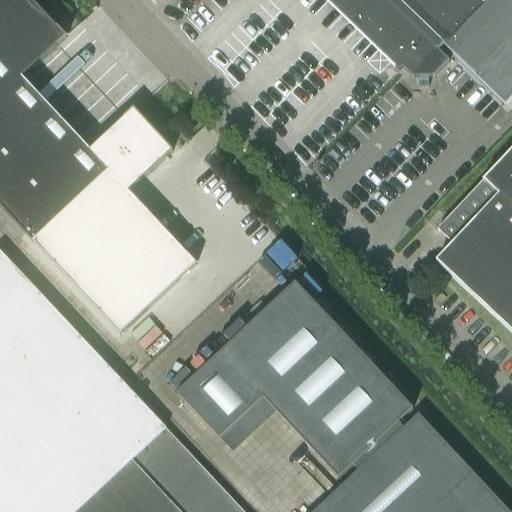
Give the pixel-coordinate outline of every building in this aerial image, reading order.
[(0,0),(0,207),(34,244),(121,337),(197,266),(129,193),(173,153),(134,112),(90,153),(23,81),(67,39),(29,0),(0,0)] [(511,0),(324,0),(410,82),(414,83),(413,92),(423,93),(424,84),(429,85),(449,63),(438,53),(444,47),(506,107),(511,101),(511,0)] [(511,152),(438,232),(453,246),(436,263),(511,333),(511,152)] [(242,511),(0,254),(0,511),(242,511)] [(296,288),(181,396),(221,438),(264,397),(339,477),(354,464),(362,472),(319,511),(505,511),(419,419),(404,433),(396,424),(410,411),(296,288)] [(442,294),(437,299),(442,305),(448,300),(442,294)]
